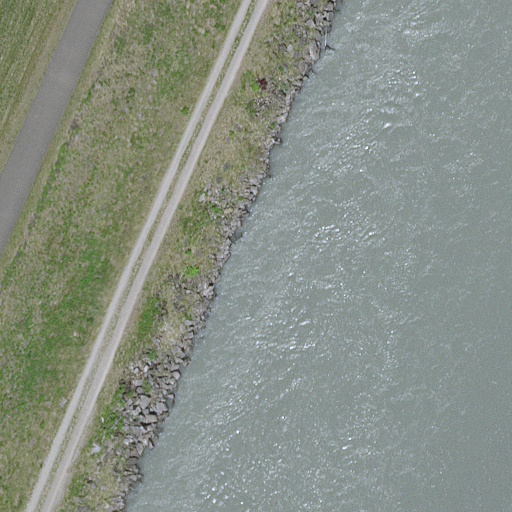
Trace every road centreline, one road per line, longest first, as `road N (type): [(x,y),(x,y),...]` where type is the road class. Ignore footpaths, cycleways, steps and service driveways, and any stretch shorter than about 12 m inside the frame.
road 1 (track): [(246,0),(21,511)]
road 2 (track): [(95,0),(0,218)]
